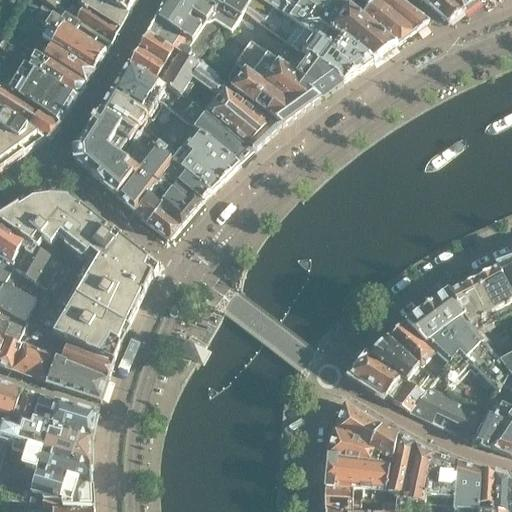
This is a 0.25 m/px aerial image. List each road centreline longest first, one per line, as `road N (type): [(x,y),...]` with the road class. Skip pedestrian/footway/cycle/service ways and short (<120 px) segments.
road 1 (residential): [(457,58),(300,162),(191,276),(146,374),(131,511)]
road 2 (residential): [(511,236),(437,274),(374,320),(327,376)]
road 3 (residential): [(511,471),(410,426),(327,376)]
road 4 (residential): [(327,376),(316,418),(311,511)]
